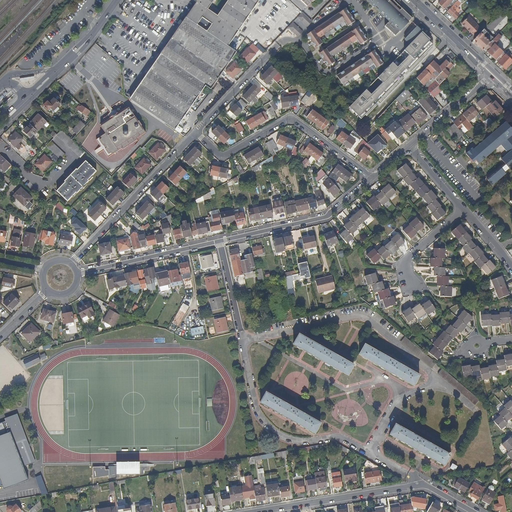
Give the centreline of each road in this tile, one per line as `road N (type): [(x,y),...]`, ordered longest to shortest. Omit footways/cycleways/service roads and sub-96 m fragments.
road 1 (residential): [(242,342),(356,316),(438,374)]
road 2 (residential): [(372,177),(291,119),(224,156),(196,134)]
road 3 (residential): [(242,342),(255,407),(273,431),(290,440),(336,438),(369,454)]
road 4 (residential): [(196,134),(71,262)]
road 5 (tertiary): [(0,127),(118,0)]
road 6 (residential): [(221,240),(326,216),(372,177)]
road 7 (residential): [(261,511),(423,484)]
road 8 (residential): [(78,273),(221,240)]
